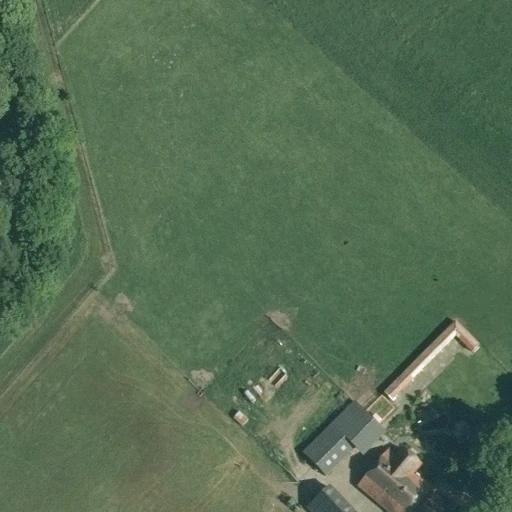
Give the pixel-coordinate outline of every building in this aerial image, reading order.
[(454,322),(383,393),(391,401),(455,337),(473,352),(479,346),(454,322)] [(336,431),(308,460),(326,477),(355,447),(336,431)] [(412,486),(418,479),(412,474),(420,464),(401,449),(395,457),(387,450),(369,473),(391,491),(396,490),(401,494),(410,484),(412,486)] [(391,491),(369,473),(358,487),(388,511),(411,511),(432,486),(420,476),(418,479),(412,486),(410,484),(401,494),(396,490),(391,491)] [(312,504),(312,505),(319,511),(352,511),(329,488),(312,504)]
